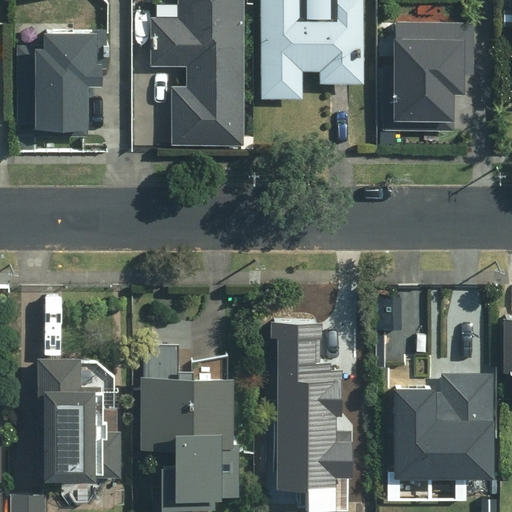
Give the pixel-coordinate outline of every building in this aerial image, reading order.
[(174,0),(175,17),(150,17),(149,66),(184,67),(184,85),(173,84),(172,142),(236,143),(238,0),(174,0)] [(359,80),(357,0),(256,0),(258,98),(301,98),(301,66),(316,65),(316,81),(359,80)] [(388,54),(386,128),(457,130),(458,94),(467,94),(467,77),(475,77),(477,22),(396,20),(395,54),(388,54)] [(84,129),(85,86),(103,86),(104,33),(40,32),(40,46),(16,46),(14,128),(84,129)] [(328,487),(328,473),(348,473),(348,437),(329,436),(329,410),(335,410),(335,374),(317,374),(318,316),(268,316),(267,361),(273,361),(272,486),(328,487)] [(511,316),(499,317),(501,368),(511,368),(511,316)] [(77,354),(33,354),(33,476),(113,476),(113,384),(77,384),(77,354)] [(490,372),(439,372),(439,384),(389,384),(388,473),(489,473),(490,372)] [(236,425),(226,425),(227,375),(136,373),(135,447),(155,447),(155,505),(234,507),(236,425)] [(7,488),(6,511),(44,511),(45,489),(7,488)]
